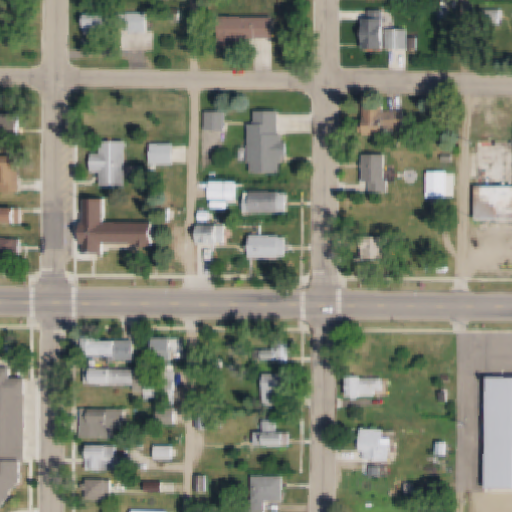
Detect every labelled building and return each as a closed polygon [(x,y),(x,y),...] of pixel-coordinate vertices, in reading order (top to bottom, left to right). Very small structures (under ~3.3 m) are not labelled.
[(437,8),(452,8),(452,20),(437,20),(437,8)] [(484,10),(507,10),(507,28),(483,28),(484,10)] [(414,29),(413,49),(367,48),(368,19),(373,19),(373,11),(393,11),(393,29),(414,29)] [(153,13),(153,33),(138,33),(138,13),(153,13)] [(87,14),(128,14),(128,34),(87,34),(87,14)] [(281,17),(281,40),(246,40),(246,51),(225,51),(225,17),(281,17)] [(409,112),(409,137),(368,136),(368,108),(390,109),(390,111),(409,112)] [(212,112),(232,112),(231,131),(212,131),(212,112)] [(262,112),(289,112),(288,143),(294,143),(293,157),(288,157),(287,174),(256,174),(257,126),(262,126),(262,112)] [(0,115),(26,115),(26,135),(0,135),(0,115)] [(511,142),(511,219),(479,219),(481,142),(511,142)] [(107,173),(98,173),(98,153),(107,153),(107,143),(133,143),(132,186),(107,185),(107,173)] [(158,144),(176,145),(175,161),(157,161),(158,144)] [(393,155),(392,192),(366,192),(367,155),(393,155)] [(0,157),(26,158),(26,191),(5,191),(5,178),(0,178),(0,157)] [(216,185),(232,185),(232,199),(216,199),(216,185)] [(256,193),(294,194),(294,213),(256,212),(256,193)] [(112,223),(163,224),(163,245),(112,244),(112,252),(88,252),(88,243),(85,243),(86,223),(89,223),(89,200),(113,200),(112,223)] [(0,205),(7,205),(7,208),(28,208),(28,223),(0,222),(0,205)] [(455,206),(455,221),(434,221),(434,205),(455,206)] [(201,226),(223,227),(222,245),(201,244),(201,226)] [(255,236),(286,236),(286,238),(293,238),(292,257),(286,257),(286,259),(254,258),(255,236)] [(368,237),(399,237),(399,259),(367,258),(368,237)] [(0,238),(26,239),(26,258),(0,257),(0,238)] [(141,340),(140,360),(92,359),(92,337),(110,337),(110,340),(141,340)] [(277,343),(294,343),(293,363),(277,363),(277,360),(267,360),(268,350),(277,350),(277,343)] [(34,483),(24,492),(27,495),(10,511),(0,511),(0,465),(2,467),(3,465),(4,447),(0,446),(0,402),(5,403),(5,368),(21,368),(21,377),(35,378),(35,394),(33,394),(32,461),(34,461),(34,483)] [(99,368),(140,369),(140,385),(99,385),(99,368)] [(270,374),(296,374),(296,396),(270,396),(270,374)] [(442,375),(456,374),(457,384),(444,385),(442,375)] [(152,378),(176,378),(176,401),(152,400),(152,378)] [(352,378),(388,378),(388,398),(352,397),(352,378)] [(442,393),(451,393),(451,403),(442,403),(442,393)] [(89,408),(131,409),(131,428),(118,428),(117,439),(88,438),(89,408)] [(201,428),(202,413),(215,413),(215,429),(201,428)] [(282,434),(292,434),(292,446),(257,445),(257,433),(266,433),(267,422),(283,422),(282,434)] [(363,430),(391,431),(390,461),(362,460),(363,430)] [(95,446),(124,447),(124,457),(138,457),(138,471),(95,470),(95,446)] [(158,446),(178,447),(178,460),(157,460),(158,446)] [(199,477),(210,477),(210,493),(199,493),(199,477)] [(271,511),(255,511),(255,500),(259,500),(259,478),(290,478),(289,502),(271,502),(271,511)] [(92,479),(118,479),(117,500),(91,500),(92,479)] [(149,483),(168,483),(167,494),(149,493),(149,483)]
